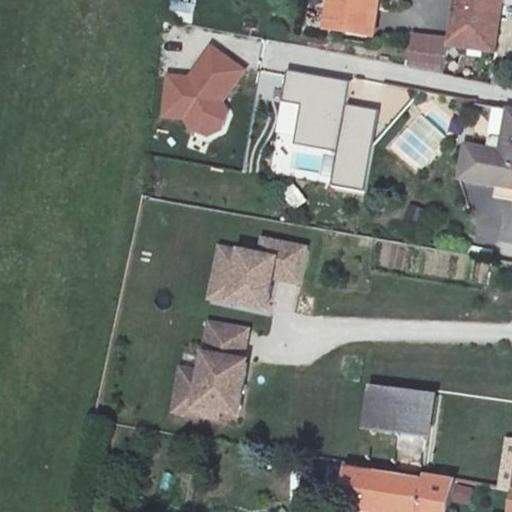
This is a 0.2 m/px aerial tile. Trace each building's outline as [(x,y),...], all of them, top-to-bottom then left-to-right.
[(370,2),(369,0),(328,0),(324,31),(370,38),(376,3),(370,2)] [(460,0),(454,48),(497,52),(505,0),(460,0)] [(406,68),(441,72),(445,36),(410,32),(406,68)] [(246,70),(212,49),(189,81),(170,79),(163,116),(185,120),(190,130),(209,137),(224,129),(229,111),(224,104),(246,70)] [(351,84),(290,74),(286,103),(302,105),(295,146),(339,154),(347,107),(351,84)] [(380,113),(347,107),(339,154),(333,188),(366,194),(380,113)] [(465,170),(498,177),(511,179),(511,112),(503,158),(491,155),(493,146),(472,141),(465,170)] [(225,246),(213,302),(290,317),(306,246),(267,239),(263,254),(225,246)] [(240,405),(249,352),(245,351),(250,320),(213,313),(205,362),(198,397),(216,400),(240,405)] [(215,406),(216,400),(198,397),(205,362),(180,357),(173,398),(215,406)] [(438,396),(373,388),(368,432),(433,440),(438,396)] [(511,476),(511,480),(511,479),(511,397),(494,393),(488,432),(511,437),(511,476)] [(337,495),(430,511),(436,511),(448,467),(425,463),(421,477),(343,462),(337,495)]
